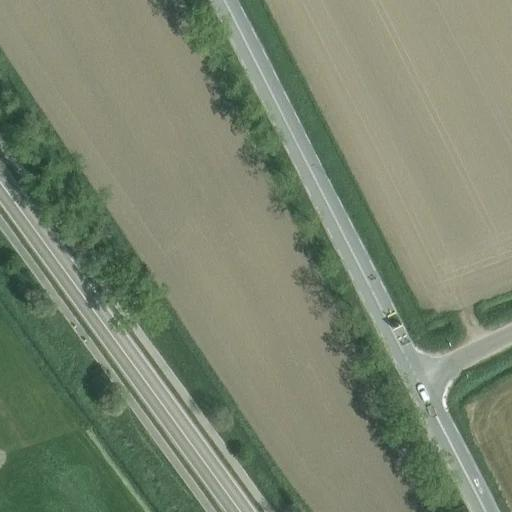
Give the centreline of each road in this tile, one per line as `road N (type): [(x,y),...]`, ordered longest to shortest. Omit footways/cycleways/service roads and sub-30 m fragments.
road 1 (unclassified): [(417,376),(224,0)]
road 2 (secondary): [(234,511),(0,191)]
road 3 (unclassified): [(486,511),(417,376)]
